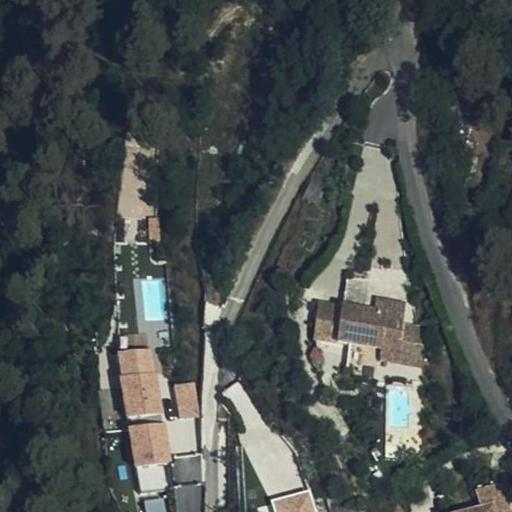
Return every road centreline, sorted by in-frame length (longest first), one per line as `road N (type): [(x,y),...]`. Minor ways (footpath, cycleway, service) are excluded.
road 1 (residential): [(410,56),(369,61),(353,82),(313,137),(244,282),(212,366),(212,511)]
road 2 (residential): [(410,56),(407,117),(421,211),(444,287),(511,431)]
